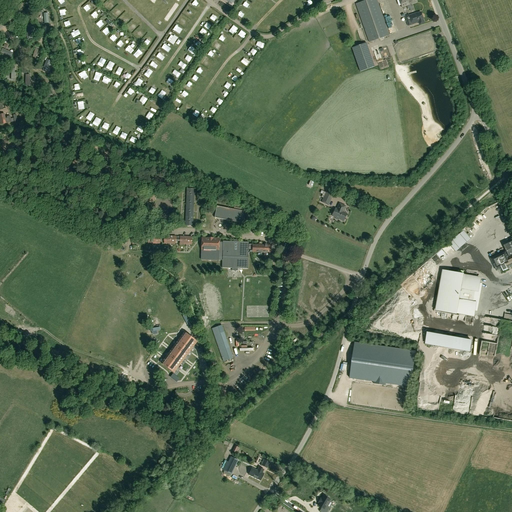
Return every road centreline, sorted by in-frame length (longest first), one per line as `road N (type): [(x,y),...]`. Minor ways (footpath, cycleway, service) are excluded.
road 1 (unclassified): [(255,511),(329,390),(378,233),(474,114)]
road 2 (track): [(197,230),(99,231),(44,208),(0,175)]
road 3 (unknown): [(496,279),(472,255),(441,266),(430,315),(476,335)]
road 4 (unclassified): [(474,114),(434,0)]
